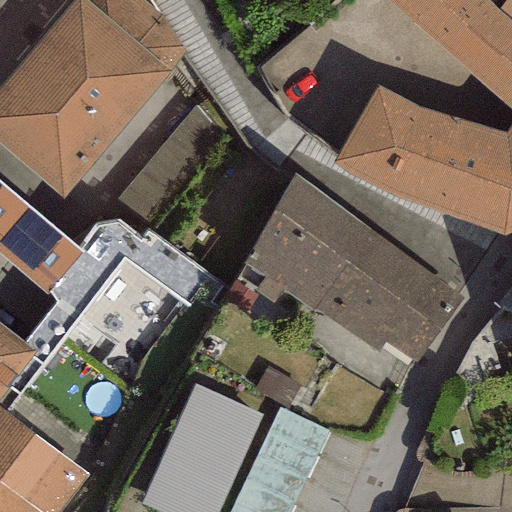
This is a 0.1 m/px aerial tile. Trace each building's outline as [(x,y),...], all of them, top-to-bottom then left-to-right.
[(161,18),(139,0),(73,0),(0,86),(0,147),(62,199),(184,50),(161,18)] [(418,109),(378,86),(331,165),(398,200),(500,235),(511,229),(511,21),(496,9),(487,0),(383,0),(511,111),(511,122),(505,132),(418,109)] [(487,0),(496,9),(503,0),(487,0)] [(511,0),(503,0),(496,9),(511,21),(511,0)] [(221,135),(195,105),(115,200),(152,225),(221,135)] [(367,231),(294,174),(242,264),(312,308),(367,231)] [(0,511),(61,511),(218,309),(209,304),(221,283),(144,230),(137,239),(117,223),(94,224),(78,248),(0,182),(0,511)] [(461,298),(367,231),(312,308),(375,353),(383,342),(414,364),(461,298)] [(218,511),(261,415),(193,385),(140,505),(156,511),(218,511)] [(290,511),(329,433),(278,408),(227,511),(290,511)]
